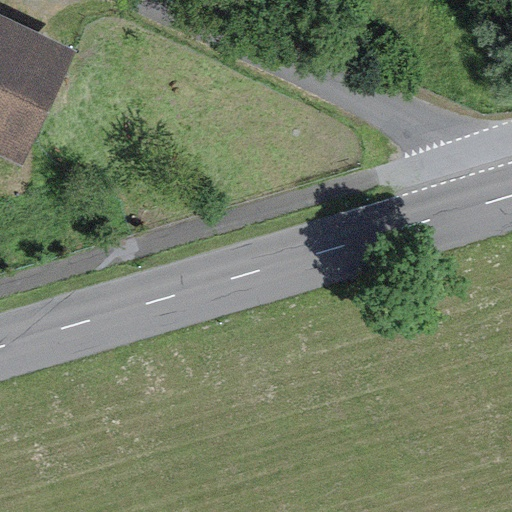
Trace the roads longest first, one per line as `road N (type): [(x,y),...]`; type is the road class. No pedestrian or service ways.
road 1 (primary): [(511,196),(0,347)]
road 2 (residential): [(145,0),(472,149),(511,189)]
